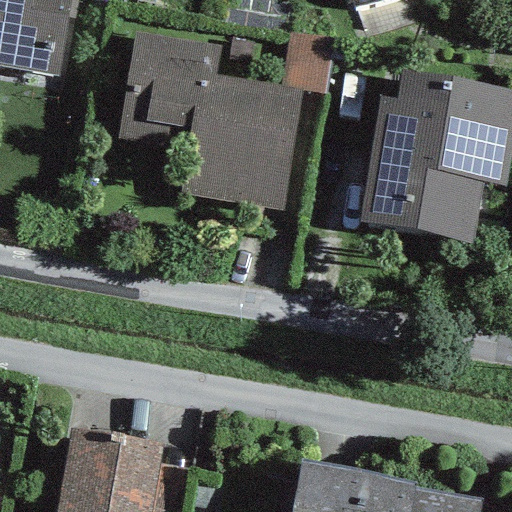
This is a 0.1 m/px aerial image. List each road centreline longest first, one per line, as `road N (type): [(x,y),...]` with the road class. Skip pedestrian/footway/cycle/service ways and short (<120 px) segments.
road 1 (residential): [(0,263),(511,358)]
road 2 (residential): [(0,362),(511,450)]
